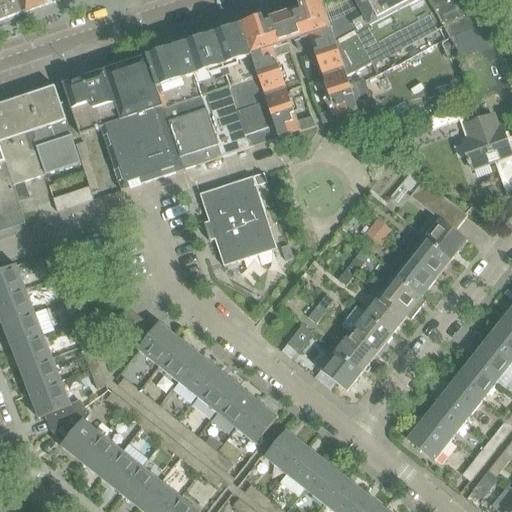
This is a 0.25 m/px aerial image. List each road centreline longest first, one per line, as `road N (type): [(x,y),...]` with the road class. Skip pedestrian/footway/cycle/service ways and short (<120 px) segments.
road 1 (residential): [(361,433),(168,282),(142,201)]
road 2 (residential): [(361,433),(511,237)]
road 3 (residential): [(0,249),(142,201)]
road 4 (tertiary): [(125,22),(0,64)]
road 5 (residential): [(142,201),(259,164)]
road 6 (residential): [(454,511),(361,433)]
